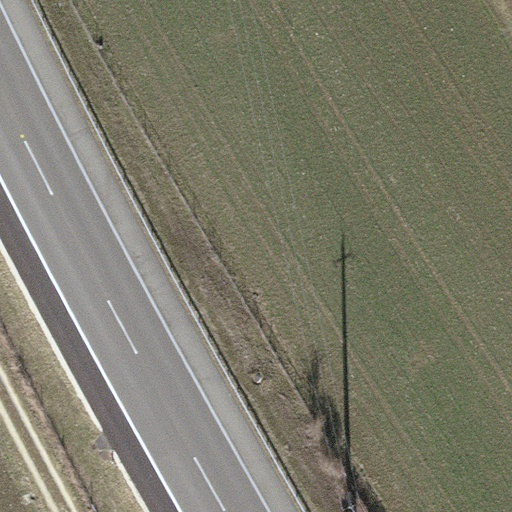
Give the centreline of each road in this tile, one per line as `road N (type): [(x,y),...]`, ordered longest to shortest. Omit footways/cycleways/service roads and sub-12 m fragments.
road 1 (trunk): [(0,80),(226,511)]
road 2 (track): [(74,511),(0,377)]
